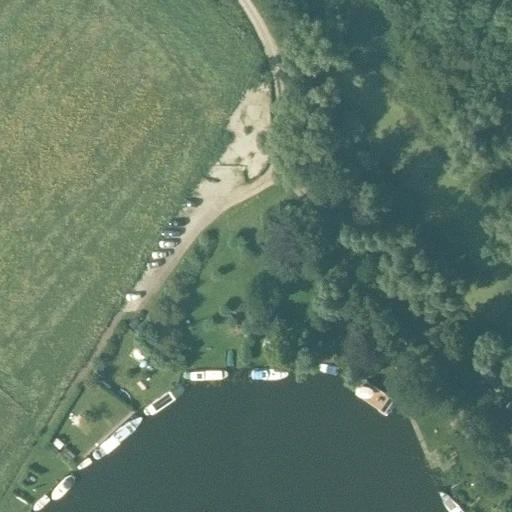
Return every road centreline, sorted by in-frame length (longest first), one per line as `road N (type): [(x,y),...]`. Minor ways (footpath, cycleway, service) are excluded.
road 1 (track): [(278,166),(218,206),(140,297)]
road 2 (track): [(280,72),(278,166),(312,212)]
